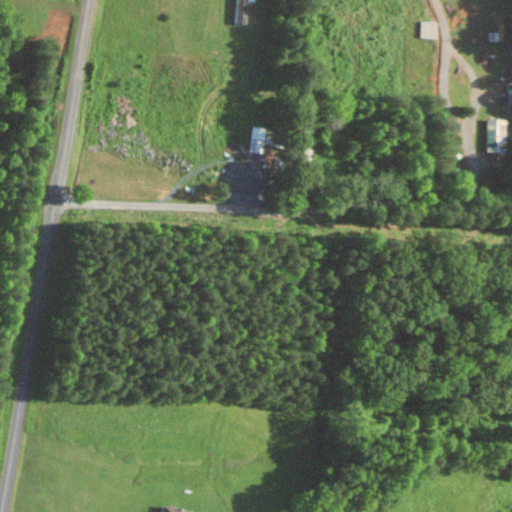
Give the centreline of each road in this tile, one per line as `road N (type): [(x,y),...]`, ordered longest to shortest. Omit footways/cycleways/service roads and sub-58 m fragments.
road 1 (tertiary): [(1,511),(89,0)]
road 2 (residential): [(511,186),(432,201),(55,200)]
